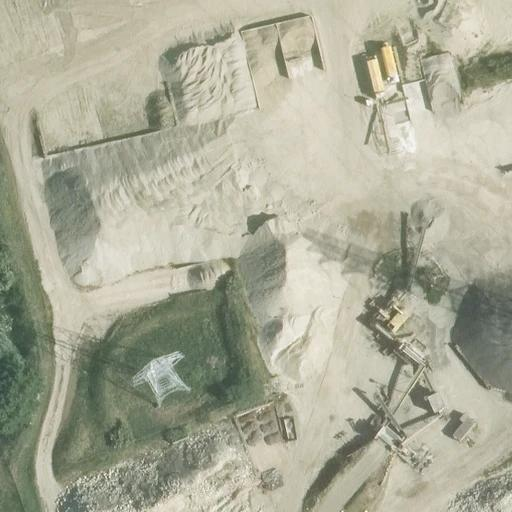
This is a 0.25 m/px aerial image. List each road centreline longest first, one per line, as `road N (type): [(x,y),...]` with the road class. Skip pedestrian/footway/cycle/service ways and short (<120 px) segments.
road 1 (unknown): [(91,192),(211,161),(381,157),(481,197),(511,234)]
road 2 (unknown): [(387,511),(511,432)]
